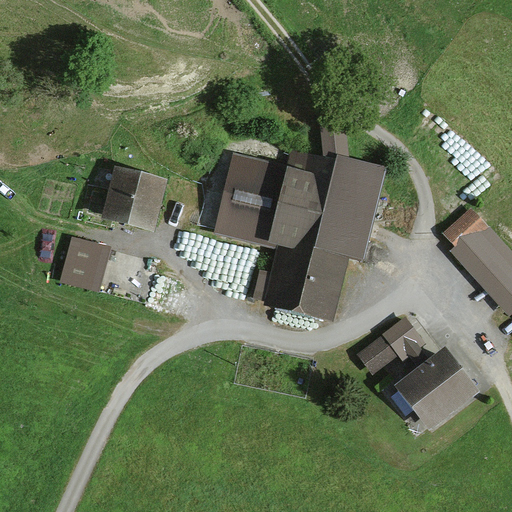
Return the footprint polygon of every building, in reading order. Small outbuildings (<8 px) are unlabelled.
[(286,175),(234,163),(217,234),(270,247),(254,312),(331,330),(369,173),(291,155),(286,175)] [(148,188),(103,175),(90,221),(136,233),(148,188)] [(511,271),(468,220),(443,240),(511,320),(511,271)] [(105,253),(68,242),(55,285),(92,296),(105,253)] [(416,346),(401,325),(357,357),(372,377),(416,346)] [(437,357),(384,393),(412,434),(465,398),(437,357)]
